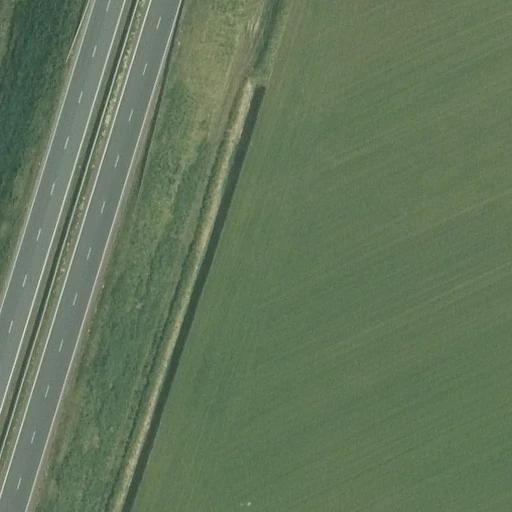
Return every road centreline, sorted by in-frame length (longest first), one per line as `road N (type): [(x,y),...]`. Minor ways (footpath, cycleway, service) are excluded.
road 1 (trunk): [(12,511),(171,0)]
road 2 (trunk): [(110,0),(0,363)]
